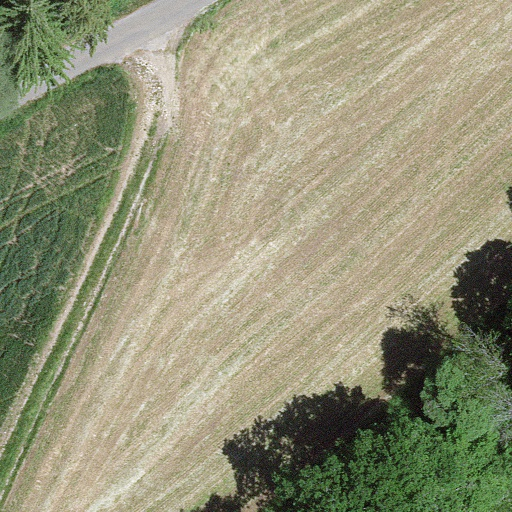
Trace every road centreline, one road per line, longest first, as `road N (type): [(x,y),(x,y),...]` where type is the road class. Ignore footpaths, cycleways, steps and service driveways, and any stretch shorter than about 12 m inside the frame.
road 1 (track): [(0,474),(128,193),(160,83),(163,47),(149,15)]
road 2 (residential): [(181,0),(0,99)]
